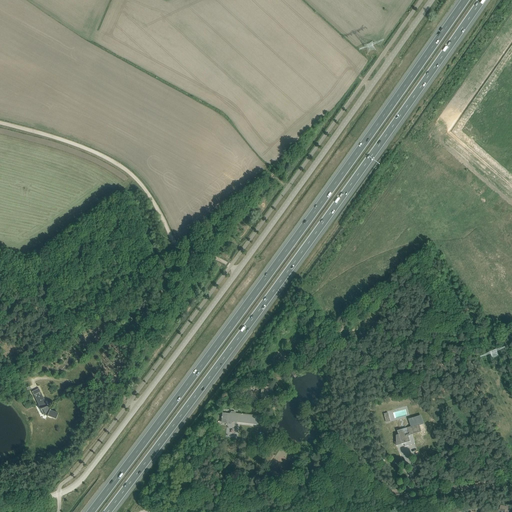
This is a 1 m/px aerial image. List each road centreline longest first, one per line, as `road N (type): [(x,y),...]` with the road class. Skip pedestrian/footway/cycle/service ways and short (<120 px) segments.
road 1 (unclassified): [(44,498),(81,479),(431,0)]
road 2 (motorway): [(107,511),(483,0)]
road 3 (motorway): [(464,0),(90,511)]
road 4 (track): [(230,265),(178,246),(125,168),(0,123)]
road 5 (track): [(364,511),(511,480)]
